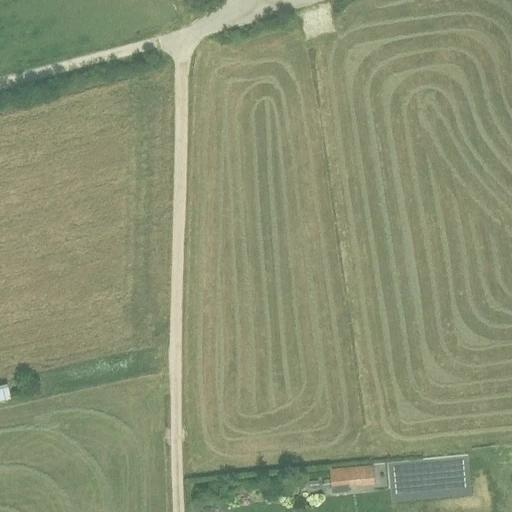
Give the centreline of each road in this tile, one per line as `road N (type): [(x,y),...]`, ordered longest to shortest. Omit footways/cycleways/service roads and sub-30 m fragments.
road 1 (track): [(185,34),(174,323),(177,511)]
road 2 (unclassified): [(297,0),(0,86)]
